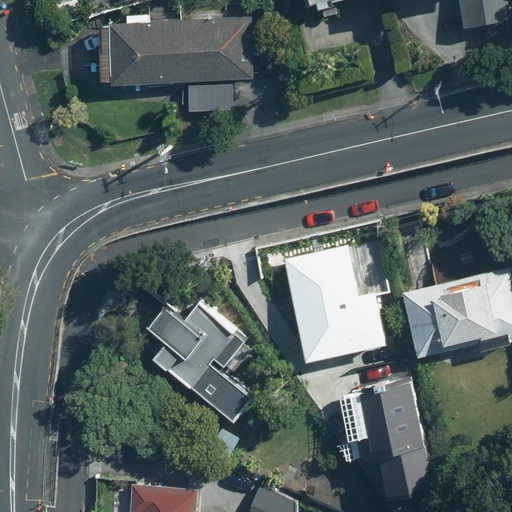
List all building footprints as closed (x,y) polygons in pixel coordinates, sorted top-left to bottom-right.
[(254,16),(111,21),(113,82),(257,77),(254,16)] [(377,291),(363,294),(351,239),(286,253),(308,357),(388,341),(377,291)] [(511,266),(406,291),(420,354),(511,332),(511,266)] [(254,395),(211,362),(217,355),(228,362),(247,337),(204,304),(191,320),(168,303),(152,324),(171,339),(158,357),(237,417),(254,395)] [(378,458),(387,500),(432,491),(409,380),(358,390),(372,459),(378,458)] [(199,511),(201,487),(134,483),(132,511),(199,511)] [(297,511),(303,499),(265,484),(253,511),(297,511)]
